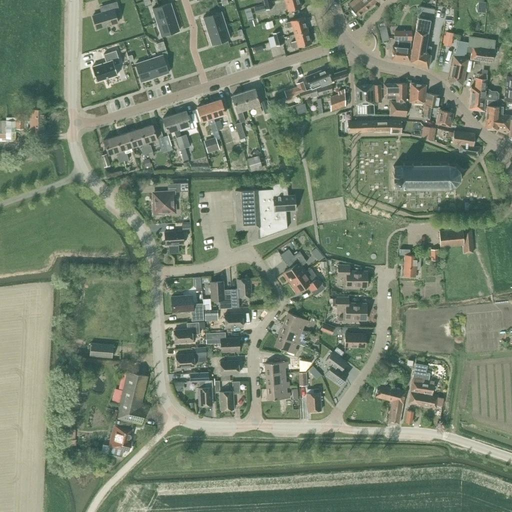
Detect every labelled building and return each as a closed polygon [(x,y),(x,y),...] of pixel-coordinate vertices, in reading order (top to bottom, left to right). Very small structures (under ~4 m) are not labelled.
[(284,0),(288,12),(301,8),(298,0),(284,0)] [(369,8),(363,0),(354,0),(348,5),(351,8),(350,8),(358,17),(369,8)] [(373,5),(376,0),(363,0),(369,8),(373,5)] [(116,2),(102,6),(104,12),(92,16),(96,29),(117,23),(115,14),(119,12),(116,2)] [(170,3),(152,9),(157,23),(175,17),(170,3)] [(417,15),(433,18),(435,9),(419,6),(417,15)] [(221,12),(203,18),(207,31),(225,25),(221,12)] [(175,17),(157,23),(161,36),(179,31),(175,17)] [(290,21),(291,22),(285,23),(287,28),(292,27),(294,34),(307,31),(304,17),(290,21)] [(416,18),(412,49),(410,62),(427,69),(430,55),(429,55),(430,47),(425,46),(429,20),(416,18)] [(225,25),(207,31),(212,45),(230,39),(225,25)] [(382,41),(389,40),(386,26),(379,28),(382,41)] [(292,49),(298,47),(298,48),(311,44),(307,31),(294,34),(296,41),(290,42),(292,49)] [(410,49),(411,39),(410,31),(394,31),(394,40),(398,40),(397,48),(392,47),(391,60),(410,62),(412,49),(410,49)] [(273,34),(273,36),(267,38),(270,48),(282,44),(279,32),(273,34)] [(451,47),(453,33),(445,32),(445,35),(443,35),(442,44),(443,44),(443,46),(451,47)] [(468,43),(467,46),(466,53),(471,54),(470,59),(492,62),(494,50),(493,50),(495,40),(469,36),(468,43)] [(163,41),(157,43),(160,51),(166,49),(163,41)] [(464,59),(467,43),(458,41),(454,57),(453,57),(448,83),(462,85),(467,60),(464,59)] [(261,45),(253,48),(255,54),(263,52),(261,45)] [(106,62),(92,67),(97,81),(117,75),(114,65),(120,63),(116,50),(103,54),(106,62)] [(163,55),(149,59),(155,77),(169,73),(163,55)] [(149,59),(135,64),(141,82),(155,77),(149,59)] [(309,86),(311,89),(331,82),(331,81),(348,76),(346,70),(334,74),(333,70),(329,71),(328,68),(305,77),(309,87),(309,86)] [(484,100),(487,100),(498,101),(498,93),(497,91),(491,91),(490,90),(485,89),(487,75),(478,73),(477,79),(476,78),(474,88),(470,87),(468,109),(480,111),(479,115),(483,115),(484,100)] [(138,78),(126,81),(130,94),(141,91),(138,78)] [(311,89),(310,89),(305,91),(302,82),(296,84),(297,87),(284,91),(286,98),(299,94),(300,98),(317,93),(317,95),(332,91),(330,84),(311,89)] [(424,104),(425,85),(410,83),(409,102),(424,104)] [(405,101),(406,84),(383,84),(384,95),(386,95),(387,99),(396,98),(396,100),(405,101)] [(366,105),(366,114),(374,114),(372,85),(355,86),(356,105),(366,105)] [(242,92),(247,109),(254,107),(256,114),(262,112),(259,105),(254,89),(242,92)] [(329,97),(329,104),(344,99),(344,89),(337,92),(338,94),(329,97)] [(236,112),(239,120),(240,122),(244,121),(241,111),(247,109),(242,92),(231,96),(236,112)] [(437,108),(439,95),(426,93),(425,104),(423,118),(429,119),(431,107),(437,108)] [(275,99),(267,101),(270,110),(278,108),(275,99)] [(344,99),(329,104),(329,111),(345,105),(344,99)] [(222,128),(219,120),(218,116),(224,114),(220,100),(208,104),(213,117),(214,122),(217,130),(220,139),(221,138),(225,152),(235,149),(231,135),(227,136),(225,128),(222,128)] [(268,113),(271,112),(267,100),(261,102),(265,114),(268,113)] [(498,101),(487,100),(486,112),(486,111),(485,119),(486,119),(485,128),(509,130),(508,137),(511,136),(511,119),(510,119),(510,116),(503,115),(503,107),(503,101),(498,101)] [(406,116),(407,103),(390,102),(389,115),(406,116)] [(201,121),(213,117),(208,104),(197,107),(201,121)] [(30,115),(30,118),(28,118),(28,115),(23,115),(23,113),(16,113),(16,129),(28,129),(27,125),(30,125),(30,127),(31,127),(31,133),(44,133),(44,109),(31,109),(31,115),(30,115)] [(449,127),(452,113),(439,110),(436,124),(449,127)] [(178,129),(179,129),(190,125),(185,111),(174,115),(178,129)] [(0,141),(16,141),(16,113),(6,113),(6,121),(0,120),(0,141)] [(167,132),(174,130),(176,138),(180,149),(185,148),(181,136),(179,129),(178,129),(174,115),(162,118),(167,132)] [(347,133),(357,133),(357,121),(347,122),(347,133)] [(373,121),(359,121),(357,121),(357,133),(373,132),(373,121)] [(390,121),(373,121),(373,132),(390,132),(390,121)] [(390,132),(390,134),(401,133),(401,121),(390,121),(390,132)] [(240,140),(245,138),(240,122),(235,124),(240,140)] [(140,129),(148,154),(152,152),(153,152),(150,145),(149,146),(148,142),(157,140),(152,125),(140,129)] [(433,141),(435,128),(422,126),(421,137),(433,141)] [(143,155),(148,154),(140,129),(128,133),(132,147),(141,144),(142,148),(141,148),(143,155)] [(480,147),(473,146),(475,134),(453,131),(452,144),(460,145),(459,152),(479,156),(480,147)] [(236,147),(241,145),(237,132),(232,133),(236,147)] [(124,150),(132,147),(128,133),(115,137),(123,161),(128,160),(126,153),(125,153),(124,150)] [(166,148),(171,146),(168,135),(162,137),(166,148)] [(181,136),(185,148),(189,146),(186,135),(181,136)] [(119,163),(123,161),(115,137),(103,141),(108,155),(117,152),(118,155),(117,156),(119,163)] [(219,149),(215,137),(203,141),(207,153),(219,149)] [(104,168),(110,166),(106,154),(100,156),(104,168)] [(263,168),(261,164),(259,156),(246,160),(250,172),(263,168)] [(456,167),(455,166),(453,168),(448,166),(448,164),(447,164),(447,165),(440,166),(440,164),(438,164),(438,166),(431,166),(431,164),(429,164),(430,166),(421,166),(421,164),(420,164),(420,166),(413,166),(413,164),(411,164),(411,166),(404,166),(404,164),(402,164),(402,166),(393,166),(393,173),(392,173),(392,177),(392,181),(393,181),(393,187),(403,187),(403,190),(404,190),(404,188),(412,188),(412,190),(413,190),(413,188),(420,188),(421,190),(422,190),(422,188),(429,188),(429,190),(431,190),(431,188),(439,187),(439,189),(440,189),(440,187),(447,187),(447,189),(448,189),(448,187),(453,186),(454,187),(455,187),(455,185),(458,181),(460,182),(460,181),(458,180),(458,177),(458,173),(460,173),(459,172),(458,172),(455,168),(456,167)] [(187,182),(175,183),(175,192),(183,191),(183,199),(189,199),(187,182)] [(295,195),(288,195),(287,182),(272,183),(272,189),(257,190),(257,189),(235,191),(237,231),(259,229),(259,238),(275,232),(275,230),(282,229),(282,230),(287,228),(286,211),(296,210),(295,195)] [(152,203),(153,215),(165,214),(165,213),(175,212),(173,192),(153,193),(153,203),(152,203)] [(473,253),(471,229),(462,230),(462,229),(438,231),(439,247),(462,245),(463,254),(473,253)] [(183,244),(182,231),(164,232),(165,245),(183,244)] [(420,269),(420,256),(416,256),(416,255),(409,255),(409,250),(399,249),(399,255),(404,255),(403,276),(415,276),(415,269),(420,269)] [(430,250),(431,260),(438,260),(438,249),(430,250)] [(324,257),(319,251),(314,255),(319,261),(324,257)] [(299,252),(288,259),(293,266),(283,273),(290,283),(305,272),(301,266),(306,262),(299,252)] [(367,271),(349,270),(349,265),(337,265),(337,278),(343,278),(343,289),(359,289),(359,288),(367,288),(367,271)] [(321,284),(317,278),(311,268),(305,272),(290,283),(297,293),(307,286),(311,291),(321,284)] [(238,297),(251,296),(250,278),(237,279),(237,293),(231,293),(232,309),(239,308),(238,297)] [(224,300),(223,282),(210,282),(211,301),(224,300)] [(191,321),(204,320),(202,304),(192,305),(192,295),(171,297),(172,312),(190,311),(191,321)] [(337,297),(336,309),(345,309),(345,319),(365,319),(366,305),(348,305),(348,298),(337,297)] [(231,308),(231,299),(222,300),(223,309),(231,308)] [(205,310),(205,321),(218,320),(217,310),(205,310)] [(283,323),(301,330),(303,325),(306,326),(308,321),(287,313),(283,323)] [(224,315),(225,328),(243,327),(242,314),(224,315)] [(199,334),(199,328),(205,328),(204,322),(187,323),(187,329),(173,330),(174,343),(192,342),(192,335),(199,334)] [(296,343),(296,344),(299,345),(301,340),(298,339),(301,330),(283,323),(278,336),(296,343)] [(320,330),(331,334),(333,329),(322,324),(320,330)] [(220,343),(221,352),(239,351),(238,338),(226,339),(225,332),(205,334),(206,340),(207,340),(208,344),(220,343)] [(344,347),(365,347),(365,334),(345,334),(344,347)] [(294,348),(296,344),(296,343),(278,336),(274,346),(295,355),(297,349),(294,348)] [(112,358),(113,345),(91,343),(90,356),(112,358)] [(206,356),(206,347),(195,348),(196,356),(197,356),(206,356)] [(330,366),(325,374),(340,385),(347,374),(341,370),(347,362),(332,351),(324,362),(330,366)] [(176,368),(194,367),(193,354),(175,355),(176,368)] [(229,374),(238,374),(238,361),(220,361),(221,381),(230,380),(229,374)] [(265,376),(285,375),(284,368),(287,367),(287,362),(264,364),(265,376)] [(386,375),(392,369),(385,363),(380,369),(386,375)] [(414,364),(413,371),(410,391),(431,395),(433,385),(427,384),(429,374),(425,373),(426,366),(414,364)] [(313,378),(319,372),(313,365),(307,370),(313,378)] [(109,446),(110,446),(109,448),(103,446),(101,452),(121,457),(123,449),(129,451),(131,442),(129,441),(132,429),(131,429),(133,422),(141,424),(145,408),(140,406),(147,376),(127,372),(121,394),(114,393),(112,402),(119,403),(116,418),(116,419),(115,425),(114,425),(109,446)] [(198,381),(198,388),(199,406),(212,405),(211,387),(206,387),(205,381),(208,381),(208,373),(189,373),(189,381),(198,381)] [(299,386),(307,385),(306,373),(298,373),(299,386)] [(285,382),(285,375),(265,376),(266,389),(286,387),(286,388),(288,388),(288,382),(285,382)] [(380,377),(374,396),(391,401),(387,424),(399,424),(402,403),(405,392),(385,387),(387,378),(380,377)] [(219,393),(219,381),(215,381),(215,378),(210,378),(211,382),(215,381),(215,393),(219,393)] [(220,410),(233,409),(233,394),(240,394),(239,382),(232,382),(232,391),(219,392),(220,410)] [(286,393),(286,388),(286,387),(266,389),(267,400),(289,398),(289,393),(286,393)] [(307,390),(307,394),(306,394),(307,411),(321,410),(319,389),(307,390)] [(443,398),(437,398),(437,397),(410,393),(408,403),(436,408),(436,405),(441,407),(443,398)] [(76,430),(67,430),(66,446),(76,447),(76,440),(75,440),(76,430)]
